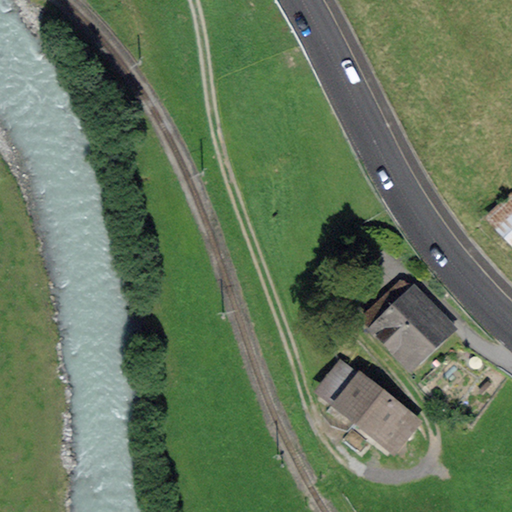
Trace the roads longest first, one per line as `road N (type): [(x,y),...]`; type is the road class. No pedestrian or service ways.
road 1 (track): [(199,0),(227,154),(322,432),(348,461),(378,473),(428,453),(434,414),(375,339)]
road 2 (secondary): [(511,329),(441,257),(390,181),(299,0)]
